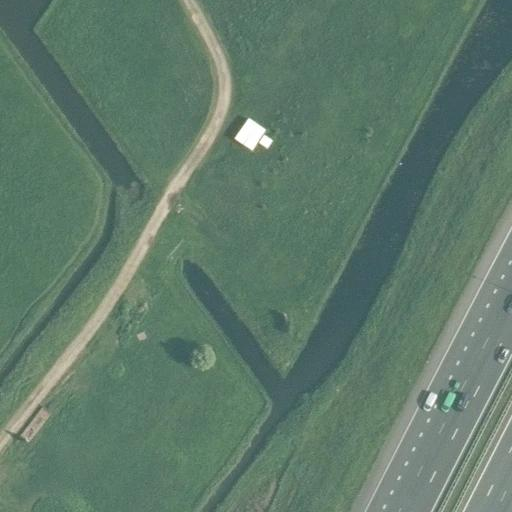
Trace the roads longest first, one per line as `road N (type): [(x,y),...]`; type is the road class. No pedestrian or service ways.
road 1 (track): [(187,0),(217,57),(223,99),(77,346),(0,444)]
road 2 (motorway): [(511,291),(398,511)]
